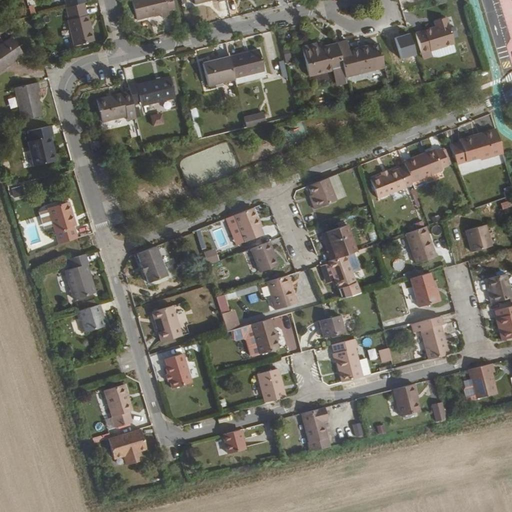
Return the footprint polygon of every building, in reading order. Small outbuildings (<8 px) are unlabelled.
[(174,8),(172,0),(131,0),(136,21),(161,15),(161,18),(168,16),(167,10),(174,8)] [(179,0),(186,26),(190,24),(183,0),(179,0)] [(87,17),(83,3),(67,7),(70,21),(68,21),(74,47),(95,42),(89,16),(87,17)] [(454,42),(446,17),(438,19),(439,26),(415,33),(423,57),(432,55),(430,49),(453,42),(454,42)] [(0,70),(24,55),(12,38),(0,45),(0,70)] [(349,51),(347,41),(337,43),(343,70),(345,77),(384,67),(378,44),(366,47),(366,49),(358,51),(357,49),(349,51)] [(430,49),(432,55),(455,48),(453,42),(430,49)] [(343,70),(337,43),(322,47),(323,50),(318,51),(317,48),(316,43),(302,46),(309,78),(343,70)] [(259,50),(229,57),(234,77),(264,71),(259,50)] [(229,57),(218,59),(203,63),(208,85),(235,79),(234,77),(229,57)] [(264,71),(234,77),(235,79),(236,84),(265,77),(264,71)] [(336,87),(346,84),(344,78),(343,72),(332,74),(336,87)] [(136,82),(128,84),(130,91),(133,104),(140,102),(141,105),(174,97),(169,77),(136,85),(136,82)] [(39,92),(37,82),(13,88),(21,121),(41,116),(36,93),(39,92)] [(133,104),(130,91),(97,99),(102,121),(125,115),(127,120),(136,118),(133,104)] [(190,109),(194,120),(200,118),(197,107),(190,109)] [(162,112),(150,115),(153,127),(165,124),(162,112)] [(263,113),(244,117),(246,127),(266,122),(263,113)] [(479,157),(503,150),(496,126),(460,137),(461,139),(450,142),(457,161),(478,155),(479,157)] [(49,127),(25,132),(28,142),(27,143),(33,167),(55,162),(50,138),(51,137),(49,127)] [(405,159),(406,162),(412,177),(442,165),(441,163),(448,160),(442,145),(435,148),(435,146),(424,149),(425,151),(405,159)] [(103,152),(93,155),(96,164),(105,161),(103,152)] [(380,196),(414,183),(412,177),(406,162),(372,175),(380,196)] [(338,196),(329,174),(309,182),(314,195),(312,196),(316,205),(338,196)] [(11,189),(15,198),(25,195),(22,185),(11,189)] [(53,205),(64,241),(82,235),(79,224),(77,217),(79,216),(74,199),(53,205)] [(264,231),(253,204),(235,211),(246,238),(264,231)] [(332,257),(348,251),(358,248),(348,221),(327,228),(333,245),(328,247),(332,257)] [(470,237),(491,233),(488,222),(467,228),(470,237)] [(436,254),(426,224),(406,231),(417,261),(436,254)] [(494,242),(491,233),(470,237),(473,248),(494,242)] [(276,262),(267,239),(251,245),(260,268),(276,262)] [(156,243),(137,250),(141,259),(140,260),(144,270),(145,270),(149,279),(167,272),(156,243)] [(208,264),(220,261),(217,249),(205,251),(208,264)] [(329,258),(343,295),(362,290),(348,251),(332,257),(329,258)] [(84,253),(70,257),(73,267),(65,270),(73,298),(92,292),(84,264),(88,263),(84,253)] [(438,299),(430,270),(412,275),(420,304),(438,299)] [(267,278),(268,282),(275,307),(297,300),(295,292),(293,293),(288,277),(287,272),(267,278)] [(492,300),(511,295),(511,293),(506,272),(489,276),(493,292),(490,292),(492,300)] [(173,301),(153,307),(162,337),(182,331),(173,301)] [(99,303),(76,310),(78,319),(81,319),(85,331),(107,324),(105,315),(102,316),(101,311),(102,311),(99,303)] [(504,338),(511,335),(511,305),(498,309),(499,316),(504,338)] [(222,311),(228,328),(240,324),(238,317),(235,318),(232,308),(222,311)] [(342,312),(321,317),(325,334),(346,329),(342,312)] [(271,315),(252,321),(261,351),(280,346),(271,315)] [(423,328),(430,357),(450,352),(442,324),(423,328)] [(343,379),(363,374),(360,360),(356,346),(358,346),(355,336),(334,341),(337,350),(334,351),(336,359),(338,358),(343,379)] [(384,362),(392,360),(389,348),(381,350),(384,362)] [(184,349),(166,355),(168,362),(166,362),(169,371),(170,376),(173,384),(192,378),(184,349)] [(363,374),(371,372),(366,358),(360,360),(363,374)] [(495,370),(493,361),(470,367),(477,397),(497,392),(492,370),(495,370)] [(260,372),(267,399),(287,394),(280,367),(260,372)] [(124,382),(104,388),(115,425),(131,420),(128,409),(130,409),(125,394),(128,394),(124,382)] [(416,392),(414,382),(393,387),(400,414),(419,409),(414,393),(416,392)] [(437,421),(447,419),(443,402),(433,404),(437,421)] [(308,440),(310,450),(329,445),(323,418),(327,417),(324,405),(301,411),(309,440),(308,440)] [(374,425),(376,434),(384,432),(382,423),(374,425)] [(140,427),(108,436),(113,456),(123,453),(126,462),(138,459),(135,450),(146,446),(140,427)] [(240,427),(221,432),(227,451),(245,446),(240,427)]
